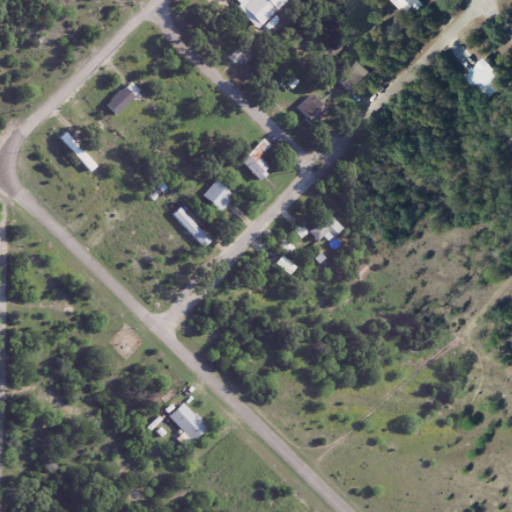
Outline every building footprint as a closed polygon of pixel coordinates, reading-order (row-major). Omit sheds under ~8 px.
[(291,0),(240,0),(233,7),(258,32),(262,28),(272,38),(282,27),(279,23),(297,6),(291,0)] [(398,0),(416,17),(421,11),(426,16),(432,9),(422,0),(398,0)] [(369,72),(353,58),(333,80),(349,94),(369,72)] [(491,62),(470,83),(493,105),(506,92),(500,87),(508,79),(491,62)] [(364,65),(341,89),(355,103),(378,79),(364,65)] [(137,92),(128,82),(102,108),(112,117),(137,92)] [(137,86),(113,110),(124,121),(148,96),(137,86)] [(320,99),(309,110),(321,123),(332,111),(320,99)] [(72,134),(64,143),(92,171),(100,163),(72,134)] [(269,146),(261,139),(238,162),(256,180),(267,168),(257,159),(269,146)] [(270,144),(248,167),(267,185),(277,174),(267,163),(278,152),(270,144)] [(199,195),(215,212),(229,197),(214,182),(199,195)] [(224,186),(209,204),(225,218),(240,200),(224,186)] [(186,212),(178,219),(209,254),(217,247),(186,212)] [(333,216),(316,230),(325,241),(342,228),(333,216)] [(189,408),(176,422),(200,446),(213,432),(189,408)]
